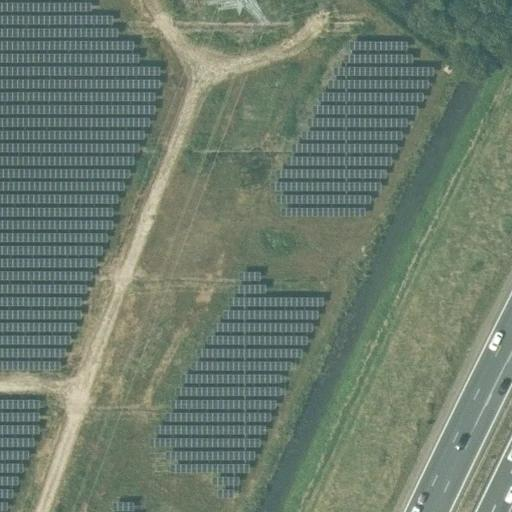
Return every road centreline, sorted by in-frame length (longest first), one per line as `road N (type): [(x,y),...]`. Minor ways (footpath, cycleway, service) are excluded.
road 1 (track): [(39,511),(207,65)]
road 2 (track): [(151,0),(170,33),(207,65),(233,66),(300,39)]
road 3 (motorway): [(511,322),(450,447)]
